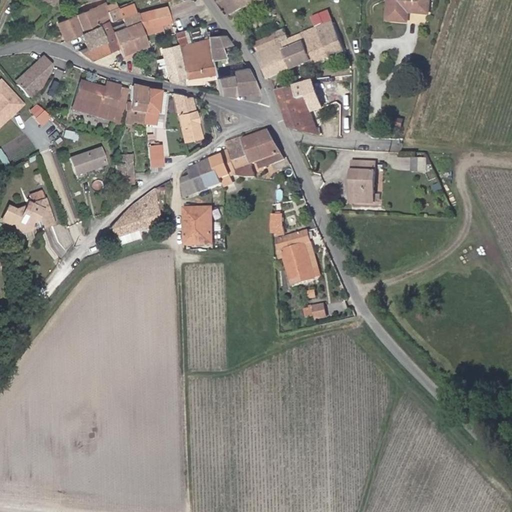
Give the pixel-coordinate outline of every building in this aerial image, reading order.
[(127,4),(130,3),(128,0),(122,0),(114,3),(116,9),(127,4)] [(215,0),(218,3),(222,10),(226,16),(239,9),(263,0),(215,0)] [(390,0),(388,20),(407,21),(407,11),(429,13),(429,0),(390,0)] [(135,12),(132,2),(130,3),(127,4),(116,9),(120,18),(135,12)] [(110,18),(108,12),(105,13),(102,5),(57,24),(65,40),(71,37),(80,33),(95,27),(98,26),(108,22),(110,21),(110,18)] [(161,29),(164,29),(173,27),(167,6),(157,9),(144,12),(136,15),(138,21),(130,24),(132,31),(126,33),(133,49),(146,44),(144,39),(143,35),(143,34),(161,29)] [(301,35),(312,62),(312,63),(344,50),(328,10),(312,17),(317,28),(301,35)] [(112,34),(108,22),(98,26),(104,40),(109,51),(103,54),(105,58),(110,66),(114,64),(122,60),(121,57),(112,34)] [(214,74),(211,59),(208,37),(206,30),(221,28),(217,23),(174,33),(176,40),(178,45),(180,55),(185,78),(214,74)] [(86,48),(104,40),(98,26),(95,27),(80,33),(86,48)] [(206,30),(208,37),(226,35),(221,28),(206,30)] [(161,29),(143,34),(143,35),(144,39),(162,34),(161,29)] [(133,49),(126,33),(125,30),(112,34),(121,57),(132,54),(135,53),(133,49)] [(288,40),(289,40),(285,31),(255,43),(259,52),(288,40)] [(208,37),(211,59),(224,57),(221,45),(231,42),(226,35),(208,37)] [(259,52),(268,78),(312,62),(301,35),(291,39),(290,39),(289,40),(288,40),(259,52)] [(109,51),(104,40),(86,48),(78,51),(88,59),(90,59),(103,54),(109,51)] [(180,55),(178,45),(163,48),(170,81),(185,78),(180,55)] [(47,76),(52,66),(43,58),(15,84),(16,86),(26,97),(28,98),(39,88),(45,74),(47,76)] [(230,72),(214,75),(217,93),(258,94),(247,66),(229,70),(230,72)] [(309,83),(312,82),(319,80),(316,73),(306,77),(309,83)] [(315,129),(319,128),(320,128),(317,119),(314,121),(309,110),(313,108),(314,111),(322,108),(312,82),(309,83),(294,87),(286,89),(277,91),(289,126),(317,133),(315,129)] [(112,120),(121,88),(107,84),(105,89),(80,83),(72,109),(112,120)] [(0,124),(19,106),(0,85),(0,124)] [(143,122),(144,114),(145,91),(145,90),(144,89),(131,86),(129,120),(143,122)] [(112,120),(111,125),(120,127),(128,90),(121,88),(112,120)] [(145,91),(144,114),(144,122),(156,123),(156,121),(156,114),(164,115),(166,93),(145,91)] [(183,142),(202,137),(192,98),(183,95),(172,94),(183,142)] [(34,106),(27,113),(33,120),(40,112),(34,106)] [(40,112),(33,120),(39,126),(47,119),(40,112)] [(389,116),(387,125),(401,129),(403,119),(389,116)] [(239,177),(257,179),(255,171),(253,165),(260,162),(262,169),(286,160),(268,131),(244,140),(247,147),(246,147),(230,153),(232,157),(236,168),(236,169),(236,170),(238,174),(239,177)] [(78,135),(65,132),(64,138),(77,141),(78,135)] [(229,150),(230,153),(246,147),(247,147),(244,140),(243,137),(227,144),(229,150)] [(146,146),(148,167),(161,166),(159,145),(146,146)] [(4,149),(10,158),(14,156),(8,147),(4,149)] [(10,158),(4,149),(0,151),(0,158),(5,167),(12,162),(10,158)] [(70,159),(76,176),(105,166),(99,149),(70,159)] [(232,157),(230,153),(223,156),(213,160),(213,162),(216,170),(218,169),(222,179),(238,174),(236,170),(236,169),(236,168),(232,157)] [(427,160),(413,159),(413,172),(426,172),(427,160)] [(224,184),(222,179),(218,169),(216,170),(213,162),(213,160),(189,169),(191,175),(198,193),(224,184)] [(356,182),(356,203),(375,203),(376,163),(352,162),(352,182),(356,182)] [(117,165),(118,185),(133,184),(132,164),(117,165)] [(185,199),(198,193),(191,175),(182,180),(185,199)] [(112,227),(109,230),(113,239),(159,224),(154,190),(149,194),(130,208),(112,227)] [(16,215),(21,238),(31,235),(34,229),(39,228),(41,234),(52,230),(50,224),(51,223),(48,213),(47,214),(44,206),(46,205),(43,197),(30,201),(33,209),(16,215)] [(184,209),(185,244),(213,244),(212,207),(184,209)] [(2,221),(11,225),(12,225),(17,240),(21,238),(16,215),(14,216),(7,212),(2,221)] [(276,233),(277,237),(288,234),(285,223),(285,216),(277,216),(277,227),(273,228),(273,234),(276,233)] [(9,229),(11,225),(2,221),(0,225),(9,229)] [(308,231),(279,239),(280,252),(282,260),(290,257),(297,283),(322,277),(308,231)] [(325,304),(314,305),(316,314),(316,317),(327,316),(325,304)] [(316,314),(314,305),(305,307),(306,316),(316,314)]
